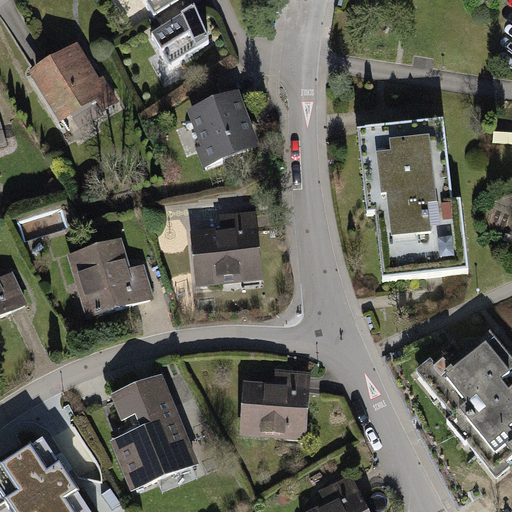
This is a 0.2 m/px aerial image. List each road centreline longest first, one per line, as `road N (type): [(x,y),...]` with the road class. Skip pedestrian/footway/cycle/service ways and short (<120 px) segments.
road 1 (residential): [(0,417),(56,380),(160,344),(310,339),(337,329)]
road 2 (residential): [(309,0),(301,124),(309,224),(337,329)]
road 3 (residential): [(337,329),(430,511)]
